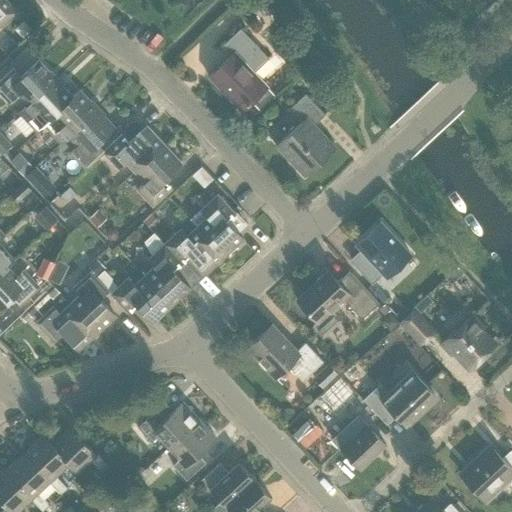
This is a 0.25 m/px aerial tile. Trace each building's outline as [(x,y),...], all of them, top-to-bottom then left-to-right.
[(0,0),(0,26),(0,27),(17,11),(6,0),(0,0)] [(269,58),(259,48),(240,28),(220,47),(230,56),(208,77),(238,109),(265,83),(254,72),(269,58)] [(17,95),(27,106),(56,79),(39,61),(21,77),(13,69),(0,81),(0,91),(10,102),(17,95)] [(73,97),(56,79),(27,106),(20,112),(37,131),(44,124),(43,124),(73,97)] [(68,135),(97,108),(80,90),(73,97),(43,124),(44,124),(61,142),(68,136),(68,135)] [(304,176),(335,147),(314,124),(325,114),(305,93),(288,110),(300,122),(276,145),(304,176)] [(114,126),(97,108),(68,135),(68,136),(78,146),(71,153),(86,169),(103,152),(104,151),(96,143),(114,126)] [(103,152),(118,168),(125,161),(135,172),(164,144),(147,126),(129,143),(121,134),(104,151),(103,152)] [(0,131),(0,151),(2,153),(12,144),(0,131)] [(181,163),(164,144),(135,172),(145,182),(138,189),(153,205),(171,188),(163,179),(181,163)] [(33,167),(19,153),(10,161),(24,176),(33,167)] [(33,167),(24,176),(32,183),(42,173),(35,165),(33,167)] [(31,189),(24,182),(10,194),(18,202),(31,189)] [(69,186),(62,193),(60,194),(62,196),(63,197),(66,201),(75,193),(69,186)] [(208,217),(197,226),(225,256),(243,238),(227,221),(235,213),(217,194),(201,209),(208,217)] [(57,218),(45,206),(34,216),(46,228),(57,218)] [(102,214),(100,212),(98,209),(89,217),(97,226),(106,218),(102,214)] [(149,226),(150,225),(157,218),(152,214),(152,213),(143,221),(149,226)] [(356,245),(366,255),(355,265),(372,283),(383,273),(385,276),(410,254),(381,222),(356,245)] [(180,229),(164,244),(182,263),(190,255),(206,273),(225,256),(197,226),(187,236),(180,229)] [(0,272),(7,266),(8,267),(15,260),(0,244),(0,272)] [(182,263),(164,244),(148,259),(155,266),(144,275),(172,305),(190,288),(174,270),(182,263)] [(97,258),(88,267),(91,270),(97,276),(98,275),(104,269),(106,268),(99,261),(97,258)] [(40,265),(36,273),(43,277),(46,279),(48,276),(51,270),(40,265)] [(7,266),(0,272),(0,307),(12,296),(20,304),(39,286),(24,270),(17,277),(8,267),(7,266)] [(80,294),(70,303),(97,333),(116,316),(99,298),(108,290),(90,271),(73,287),(80,294)] [(331,310),(343,299),(348,305),(362,319),(379,303),(349,271),(337,282),(328,271),(324,275),(322,274),(316,279),(318,281),(297,300),(317,321),(313,325),(321,333),(325,333),(338,321),(338,317),(331,310)] [(172,305),(144,275),(134,285),(127,278),(111,293),(128,312),(137,304),(153,322),(172,305)] [(79,350),(97,333),(70,303),(60,313),(53,306),(36,321),(54,340),(62,332),(79,350)] [(39,310),(33,304),(26,311),(27,312),(22,317),(26,322),(31,316),(32,317),(39,310)] [(411,311),(405,305),(395,315),(400,320),(411,311)] [(421,343),(433,331),(414,310),(401,322),(421,343)] [(386,316),(381,321),(390,330),(400,320),(395,315),(391,311),(386,316)] [(469,367),(494,344),(480,329),(482,327),(471,315),(444,341),(469,367)] [(302,381),(323,361),(305,342),(296,351),(272,324),(247,347),(274,376),(290,362),(297,370),(294,372),(302,381)] [(328,363),(317,374),(313,378),(315,380),(324,389),(339,375),(328,363)] [(380,383),(374,389),(363,399),(387,424),(397,414),(407,425),(436,398),(412,372),(390,393),(380,383)] [(357,398),(340,380),(324,395),(341,413),(357,398)] [(158,435),(169,447),(199,419),(183,402),(165,418),(157,409),(138,427),(151,442),(158,435)] [(199,419),(169,447),(179,458),(172,465),(186,480),(206,462),(197,453),(215,437),(199,419)] [(360,469),(386,445),(367,424),(341,449),(360,469)] [(70,463),(69,464),(77,473),(91,460),(102,472),(109,466),(97,453),(96,454),(70,427),(52,444),(70,463)] [(43,435),(24,453),(50,481),(49,482),(61,494),(67,488),(56,476),(69,464),(70,463),(52,444),(43,435)] [(511,451),(511,450),(501,459),(490,446),(487,449),(486,447),(468,464),(469,466),(460,474),(485,500),(507,480),(511,486),(511,451)] [(24,453),(5,470),(32,498),(31,499),(42,511),(49,505),(38,493),(49,482),(50,481),(24,453)] [(220,511),(255,480),(238,462),(228,472),(219,463),(201,480),(220,501),(208,511),(220,511)] [(0,500),(10,511),(20,511),(19,510),(31,499),(32,498),(5,470),(0,474),(0,500)] [(272,498),(255,480),(220,511),(265,511),(262,508),(272,498)] [(459,511),(450,502),(441,511),(430,500),(416,511),(459,511)]
